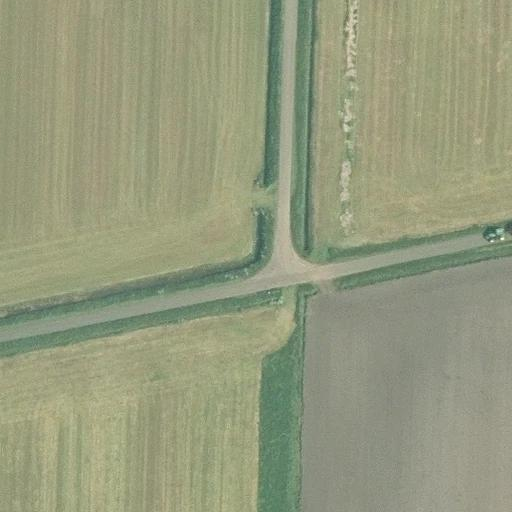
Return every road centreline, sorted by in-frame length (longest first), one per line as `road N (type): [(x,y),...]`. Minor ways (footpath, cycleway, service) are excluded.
road 1 (unclassified): [(0,340),(284,285)]
road 2 (unclassified): [(284,285),(292,0)]
road 3 (unclassified): [(284,285),(511,240)]
